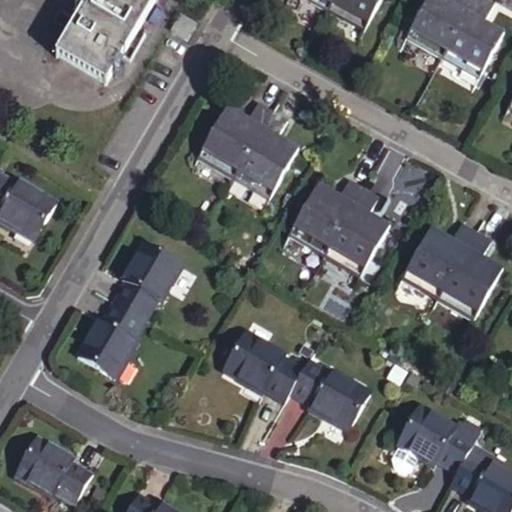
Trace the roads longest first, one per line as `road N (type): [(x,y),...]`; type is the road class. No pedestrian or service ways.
road 1 (residential): [(15,377),(130,443),(329,499),(344,511)]
road 2 (residential): [(42,330),(219,32)]
road 3 (residential): [(511,189),(219,32)]
